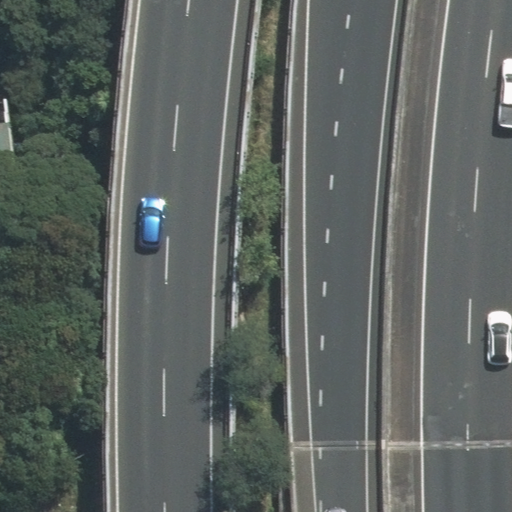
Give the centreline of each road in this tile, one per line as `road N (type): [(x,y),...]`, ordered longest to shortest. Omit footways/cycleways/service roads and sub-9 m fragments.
road 1 (motorway): [(470,511),(465,442),(482,101),(495,0)]
road 2 (motorway): [(166,511),(166,328),(192,0)]
road 3 (motorway): [(344,511),(342,233),(353,0)]
